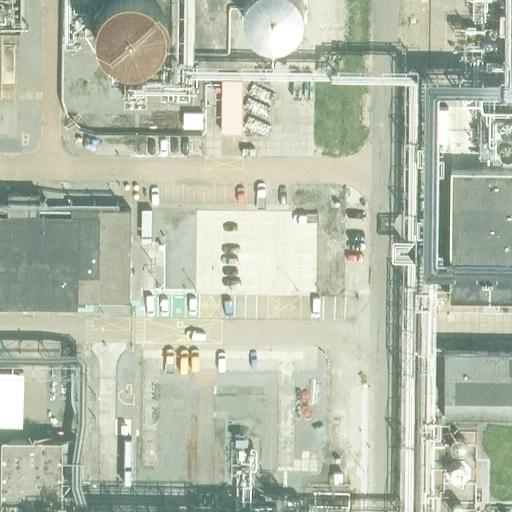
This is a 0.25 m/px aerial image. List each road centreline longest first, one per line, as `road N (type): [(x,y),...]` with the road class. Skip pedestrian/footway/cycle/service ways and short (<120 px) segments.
road 1 (unknown): [(0,322),(388,333)]
road 2 (unknown): [(0,155),(175,154),(385,169)]
road 3 (unknown): [(383,511),(388,333)]
road 4 (unknown): [(392,0),(385,169)]
road 5 (unknown): [(388,333),(385,169)]
road 6 (unknown): [(388,333),(511,325)]
